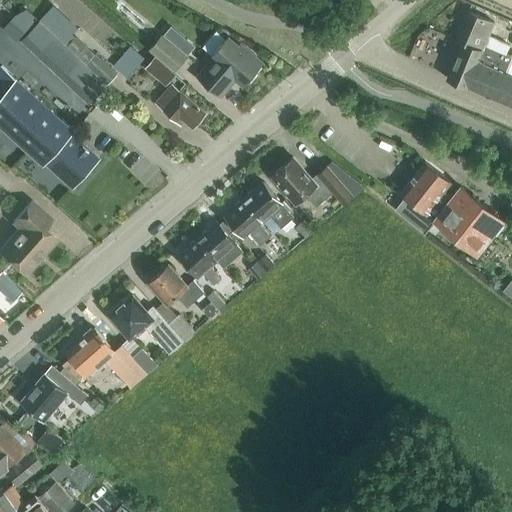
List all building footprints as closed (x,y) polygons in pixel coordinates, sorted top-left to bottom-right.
[(17,13),(4,28),(17,39),(36,18),(25,9),(17,13)] [(442,63),(452,67),(447,78),(467,87),(468,86),(511,105),(511,53),(511,57),(506,55),(510,45),(489,35),(494,22),(468,11),(456,39),(462,42),(459,51),(449,47),(442,63)] [(108,84),(67,45),(41,20),(21,40),(89,104),(108,84)] [(174,72),(188,55),(163,33),(153,44),(149,49),(153,53),(156,56),(174,72)] [(67,45),(108,84),(117,74),(76,36),(67,45)] [(198,76),(221,95),(235,79),(242,85),(262,62),(241,44),(239,47),(228,38),(211,58),(212,60),(198,76)] [(156,56),(150,62),(145,67),(166,86),(176,74),(174,72),(156,56)] [(2,66),(0,67),(0,123),(45,164),(46,163),(73,187),(100,157),(72,132),(74,131),(2,66)] [(193,127),(206,112),(181,91),(172,83),(156,102),(177,120),(181,124),(185,120),(193,127)] [(271,175),(296,203),(307,194),(316,205),(332,190),(343,203),(352,196),(353,196),(364,187),(331,161),(317,173),(319,175),(313,180),(292,157),(271,175)] [(406,197),(397,209),(426,231),(424,232),(425,233),(436,220),(477,253),(503,220),(461,186),(453,197),(444,190),(451,181),(425,161),(400,192),(406,197)] [(244,198),(263,219),(269,213),(280,226),(283,223),(292,215),(263,182),(244,198)] [(260,221),(263,219),(244,198),(226,214),(244,235),(249,231),(260,244),(271,235),(260,221)] [(43,227),(51,218),(32,201),(14,222),(20,227),(0,250),(26,273),(56,238),(43,227)] [(297,226),(307,237),(314,230),(304,219),(297,226)] [(198,237),(217,259),(224,267),(243,250),(236,242),(218,221),(198,237)] [(179,254),(197,275),(192,280),(203,293),(205,291),(204,290),(213,282),(213,283),(220,277),(210,265),(217,259),(198,237),(179,254)] [(265,254),(257,260),(265,270),(267,271),(275,264),(265,254)] [(257,260),(247,269),(255,279),(265,270),(257,260)] [(164,301),(156,307),(154,304),(151,307),(183,342),(196,331),(180,313),(178,315),(167,303),(177,294),(188,307),(197,299),(203,293),(192,280),(187,285),(168,263),(147,281),(164,301)] [(0,272),(0,289),(8,296),(16,287),(0,272)] [(225,286),(211,298),(210,299),(212,301),(213,302),(219,309),(234,296),(225,286)] [(129,338),(145,324),(170,353),(183,342),(151,307),(146,311),(132,294),(109,314),(129,338)] [(208,305),(208,313),(211,316),(219,309),(213,302),(208,305)] [(82,379),(86,374),(87,374),(105,358),(131,388),(147,374),(131,356),(133,354),(122,342),(114,350),(94,327),(67,351),(71,356),(63,364),(82,379)] [(131,356),(147,374),(158,364),(141,346),(133,354),(131,356)] [(67,391),(71,394),(81,402),(88,393),(78,385),(77,386),(51,363),(21,399),(42,417),(67,391)] [(96,397),(90,404),(100,414),(106,407),(96,397)] [(33,449),(37,444),(24,433),(20,436),(1,418),(0,419),(0,473),(32,448),(33,449)] [(17,485),(42,464),(32,451),(6,472),(17,485)] [(55,511),(62,511),(75,501),(50,473),(37,485),(43,492),(39,495),(55,511)] [(399,477),(372,511),(427,511),(434,504),(399,477)] [(0,511),(28,511),(40,504),(34,496),(24,503),(12,486),(0,493),(0,511)]
